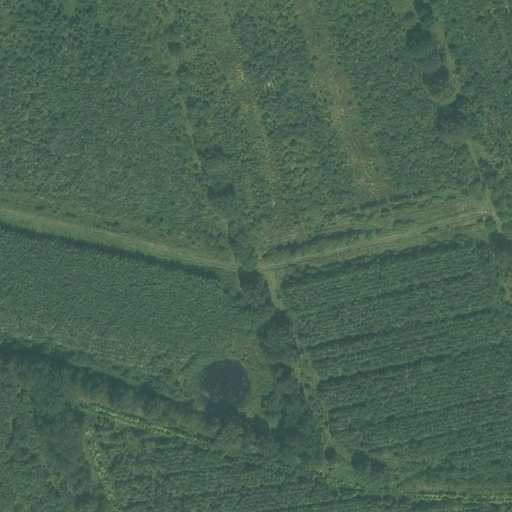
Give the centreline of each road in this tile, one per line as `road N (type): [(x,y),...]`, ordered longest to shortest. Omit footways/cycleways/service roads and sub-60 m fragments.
road 1 (track): [(496,217),(476,215),(288,265),(220,272),(114,138),(52,78)]
road 2 (track): [(410,0),(511,257)]
